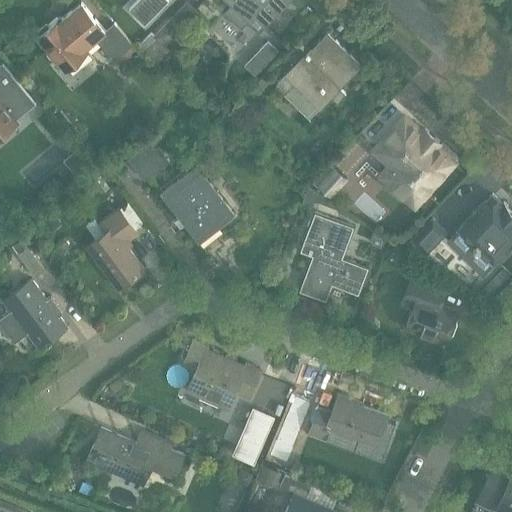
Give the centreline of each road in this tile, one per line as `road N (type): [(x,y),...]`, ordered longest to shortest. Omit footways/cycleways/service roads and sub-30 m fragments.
road 1 (residential): [(0,443),(186,300),(472,399)]
road 2 (unclassified): [(402,0),(511,101)]
road 3 (residential): [(411,511),(472,399)]
